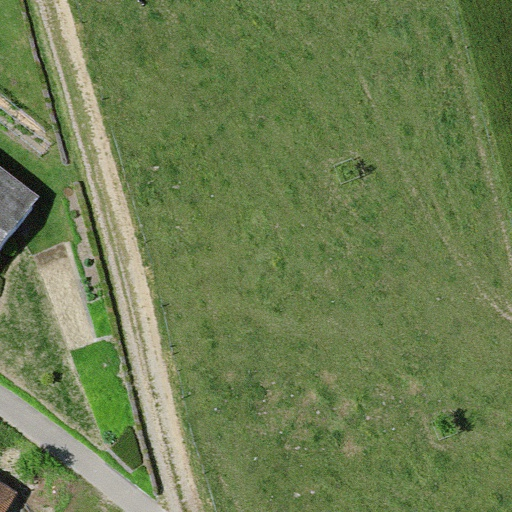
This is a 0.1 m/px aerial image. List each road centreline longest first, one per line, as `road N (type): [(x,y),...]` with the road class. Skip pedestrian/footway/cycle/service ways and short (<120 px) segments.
road 1 (track): [(52,0),(141,339),(172,511)]
road 2 (residential): [(142,511),(0,394)]
